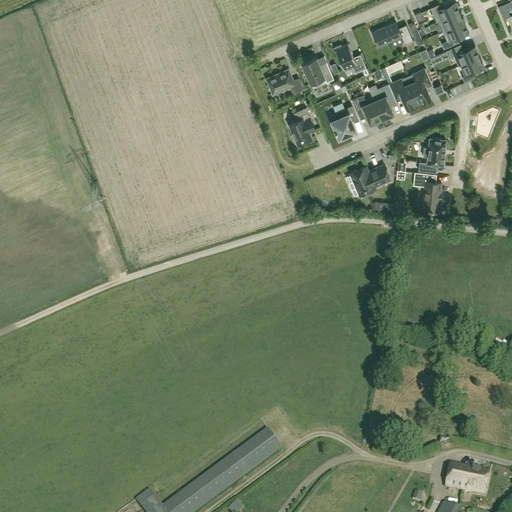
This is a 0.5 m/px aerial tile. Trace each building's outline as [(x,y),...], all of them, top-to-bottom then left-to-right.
[(440,3),(430,7),(437,22),(460,11),(455,1),(442,7),(440,3)] [(460,11),(437,22),(439,21),(443,31),(464,21),(460,11)] [(447,39),(441,42),(444,48),(459,41),(457,37),(469,32),(464,21),(443,31),(447,39)] [(414,40),(406,23),(398,27),(396,22),(375,31),(381,43),(401,35),(405,44),(414,40)] [(354,56),(348,43),(341,45),(341,44),(334,46),(344,69),(351,66),(354,72),(366,67),(360,53),(354,56)] [(461,43),(446,49),(449,57),(454,55),(458,65),(461,64),(479,56),(475,45),(464,50),(461,43)] [(321,63),(319,62),(316,56),(302,62),(311,82),(324,76),(326,81),(334,78),(326,61),(321,63)] [(479,56),(461,64),(465,74),(462,76),(464,81),(475,76),(473,71),(484,66),(479,56)] [(293,80),(288,68),(266,78),(273,93),(294,84),(298,91),(303,89),(299,77),(293,80)] [(433,84),(426,68),(407,76),(418,100),(423,98),(424,100),(431,97),(426,87),(433,84)] [(418,100),(407,76),(389,84),(394,95),(395,97),(401,94),(406,107),(414,104),(413,102),(418,100)] [(394,112),(388,98),(394,95),(389,84),(388,84),(388,83),(377,88),(379,92),(372,95),(383,119),(389,117),(389,115),(394,112)] [(376,122),(383,119),(372,95),(365,98),(363,94),(352,99),(357,111),(364,109),(370,123),(375,121),(376,122)] [(357,118),(352,105),(330,115),(336,130),(336,132),(337,131),(339,135),(337,135),(339,139),(348,135),(347,133),(356,129),(352,120),(357,118)] [(312,137),(309,132),(316,129),(306,107),(294,113),(297,120),(289,124),(293,134),(291,134),(295,143),(297,142),(297,144),(312,137)] [(427,162),(419,161),(418,170),(434,171),(435,163),(443,164),(446,139),(430,138),(429,147),(424,146),(423,155),(428,156),(427,162)] [(368,171),(366,165),(350,172),(360,194),(375,187),(374,186),(390,179),(384,164),(368,171)] [(407,174),(409,165),(401,164),(399,173),(407,174)] [(430,173),(414,171),(413,184),(424,186),(422,206),(439,208),(440,198),(441,198),(441,192),(440,192),(441,182),(430,181),(430,173)] [(275,421),(283,430),(288,426),(280,417),(275,421)] [(136,500),(144,511),(197,511),(283,449),(268,428),(162,507),(150,490),(136,500)] [(449,441),(441,439),(440,445),(448,447),(449,441)] [(490,472),(473,468),(464,466),(450,463),(445,487),(485,495),(490,472)] [(444,503),(439,511),(459,511),(461,507),(444,503)]
